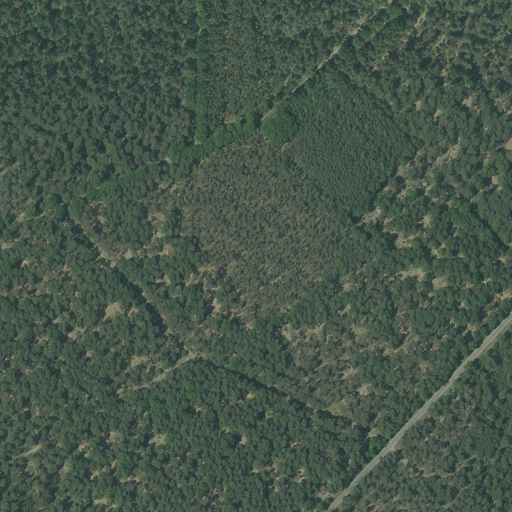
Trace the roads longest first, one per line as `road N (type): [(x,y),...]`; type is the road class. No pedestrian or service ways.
road 1 (unclassified): [(326,511),(511,315)]
road 2 (track): [(393,0),(253,126),(196,150)]
road 3 (track): [(230,374),(180,344),(61,209)]
road 4 (track): [(194,356),(0,469)]
road 5 (track): [(390,445),(230,374)]
road 6 (track): [(328,58),(438,178)]
road 7 (track): [(197,0),(196,150)]
road 8 (track): [(196,150),(61,209)]
road 9 (track): [(120,0),(0,31)]
